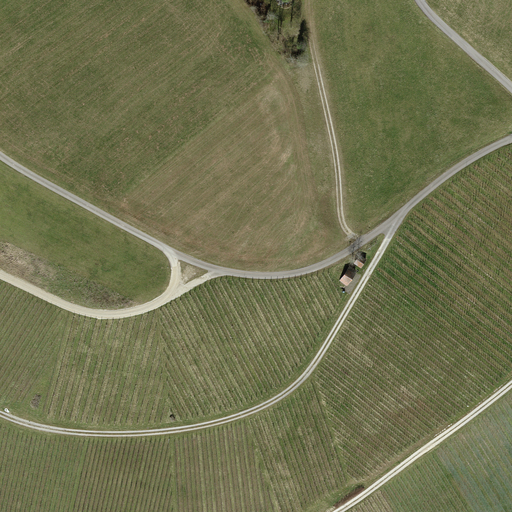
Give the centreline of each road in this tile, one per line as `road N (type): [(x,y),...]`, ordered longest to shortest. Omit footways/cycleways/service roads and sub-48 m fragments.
road 1 (unclassified): [(0,154),(169,250),(266,275),(329,262),(463,163),(511,138)]
road 2 (track): [(403,212),(317,360),(264,406),(145,433),(56,429),(0,413)]
road 3 (track): [(308,0),(342,218),(347,231),(366,238)]
road 4 (track): [(169,250),(170,291),(134,311),(84,311),(0,273)]
road 5 (track): [(511,384),(336,511)]
road 6 (unclassified): [(511,86),(421,0)]
